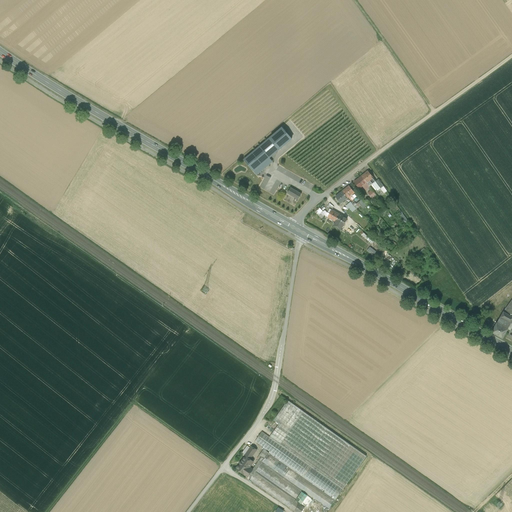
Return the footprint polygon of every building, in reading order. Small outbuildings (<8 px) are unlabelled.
[(292,139),(282,127),(243,159),(257,175),(273,162),(270,158),(292,139)] [(374,178),(368,171),(362,176),(367,183),(374,178)] [(367,183),(362,176),(355,182),(361,189),(367,183)] [(354,193),(349,186),(342,191),(348,198),(354,193)] [(301,194),(291,187),(287,193),(298,199),(301,194)] [(367,193),(372,198),(376,195),(371,189),(367,193)] [(348,198),(342,191),(336,196),(341,203),(348,198)] [(336,222),(340,214),(332,210),(328,217),(336,222)] [(347,218),(340,214),(336,222),(334,225),(341,229),(347,218)] [(348,228),(352,232),(357,227),(353,223),(348,228)] [(511,299),(503,311),(511,317),(511,299)] [(511,321),(511,317),(503,311),(491,332),(502,339),(511,321)] [(329,509),(367,457),(288,400),(274,420),(279,424),(270,437),(262,432),(255,441),(264,448),(259,456),(262,457),(253,469),(254,470),(248,478),(295,511),(301,511),(305,507),(295,500),(302,490),(329,509)] [(251,459),(257,450),(251,446),(235,469),(248,478),(254,470),(253,469),(250,468),(254,462),(251,459)]
